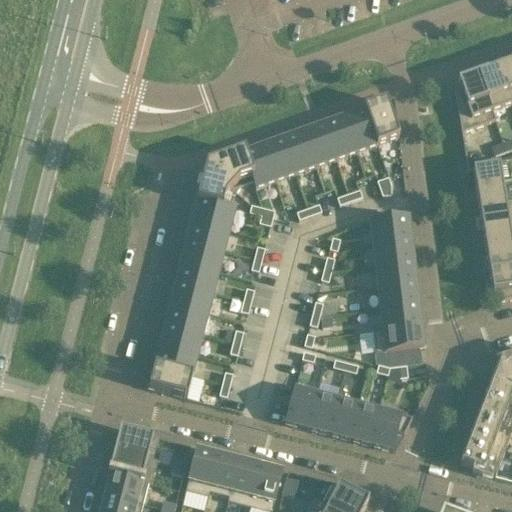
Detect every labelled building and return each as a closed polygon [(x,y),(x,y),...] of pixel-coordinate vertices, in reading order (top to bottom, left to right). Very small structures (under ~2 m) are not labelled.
[(227,0),(203,0),(208,24),(231,20),(227,0)] [(511,65),(498,70),(511,108),(511,107),(511,65)] [(498,70),(478,78),(491,115),(492,115),(511,108),(498,70)] [(478,78),(456,85),(455,86),(454,86),(454,87),(453,88),(453,89),(460,136),(495,124),(492,115),(491,115),(478,78)] [(393,102),(364,113),(377,150),(397,142),(391,124),(395,123),(393,102)] [(364,113),(343,120),(356,157),(377,150),(364,113)] [(343,120),(323,127),(336,164),(356,157),(343,120)] [(323,127),(302,134),(315,172),(336,164),(323,127)] [(302,134),(282,142),(295,179),(315,172),(302,134)] [(282,142),(261,149),(274,186),(295,179),(282,142)] [(511,142),(502,146),(505,155),(511,153),(511,142)] [(502,146),(491,150),(494,159),(505,155),(502,146)] [(261,149),(241,156),(250,181),(254,193),(274,186),(261,149)] [(241,156),(205,169),(231,193),(237,185),(250,181),(241,156)] [(511,158),(490,167),(490,171),(511,167),(511,158)] [(511,188),(511,167),(490,171),(471,174),(475,194),(511,188)] [(205,169),(196,204),(221,210),(224,200),(231,193),(205,169)] [(387,181),(376,185),(379,193),(390,189),(387,181)] [(511,209),(511,188),(475,194),(478,215),(511,209)] [(390,189),(379,193),(381,200),(392,196),(390,189)] [(359,194),(347,198),(350,206),(361,202),(359,194)] [(347,198),(336,202),(338,210),(350,206),(347,198)] [(196,204),(191,225),(229,234),(234,213),(221,210),(196,204)] [(250,209),(248,217),(260,220),(262,212),(250,209)] [(318,209),(307,213),(309,220),(321,216),(318,209)] [(511,209),(478,215),(481,235),(511,230),(511,209)] [(262,212),(260,220),(272,223),(274,215),(262,212)] [(307,213),(295,217),(298,224),(309,220),(307,213)] [(260,220),(258,228),(270,231),(272,223),(260,220)] [(407,221),(368,226),(371,248),(410,243),(407,221)] [(191,225),(185,246),(223,255),(229,234),(191,225)] [(511,251),(511,230),(481,235),(484,256),(511,251)] [(332,242),(328,254),(336,256),(339,244),(332,242)] [(410,243),(371,248),(374,269),(413,265),(410,243)] [(185,246),(180,267),(218,276),(223,255),(185,246)] [(256,251),(253,263),(261,265),(264,253),(256,251)] [(511,272),(511,251),(484,256),(488,276),(511,272)] [(326,261),(323,273),(330,275),(333,263),(326,261)] [(253,263),(250,274),(258,276),(261,265),(253,263)] [(413,265),(374,269),(376,291),(415,286),(413,265)] [(180,267),(174,288),(213,297),(218,276),(180,267)] [(497,306),(511,300),(511,272),(488,276),(492,303),(493,304),(493,305),(494,306),(495,306),(496,306),(497,306)] [(323,273),(320,285),(327,286),(330,275),(323,273)] [(415,286),(376,291),(379,313),(418,308),(415,286)] [(174,288),(169,309),(207,319),(213,297),(174,288)] [(246,293),(242,304),(250,306),(253,295),(246,293)] [(242,304),(239,316),(247,318),(250,306),(242,304)] [(314,306),(311,318),(319,320),(322,308),(314,306)] [(418,308),(379,313),(381,333),(382,335),(421,330),(418,308)] [(169,309),(164,330),(202,340),(207,319),(169,309)] [(316,331),(319,320),(311,318),(308,329),(316,331)] [(327,331),(330,328),(329,320),(320,321),(321,332),(327,331)] [(164,330),(158,351),(197,361),(202,340),(164,330)] [(381,333),(372,334),(372,335),(374,355),(375,358),(386,356),(419,352),(423,352),(421,330),(382,335),(381,333)] [(235,335),(232,346),(240,348),(243,337),(235,335)] [(306,338),(303,350),(311,352),(314,340),(306,338)] [(232,346),(229,358),(237,360),(240,348),(232,346)] [(158,351),(153,372),(191,382),(197,361),(158,351)] [(303,356),(301,364),(312,367),(314,359),(303,356)] [(497,366),(496,371),(489,387),(511,395),(511,359),(499,364),(498,365),(497,366)] [(334,364),(332,372),(343,375),(345,367),(334,364)] [(345,367),(343,375),(355,378),(357,370),(345,367)] [(377,369),(375,377),(387,380),(389,372),(377,369)] [(405,370),(397,371),(399,383),(407,382),(405,370)] [(153,372),(147,393),(186,403),(191,382),(153,372)] [(224,376),(221,388),(229,390),(232,378),(224,376)] [(511,395),(489,387),(482,407),(511,418),(511,395)] [(221,388),(218,400),(226,402),(229,390),(221,388)] [(284,428),(284,430),(305,435),(315,397),(314,397),(295,392),(294,392),(284,428)] [(315,397),(305,435),(326,441),(336,403),(316,398),(315,397)] [(336,403),(326,441),(348,446),(358,408),(336,403)] [(511,433),(511,418),(482,407),(474,427),(509,441),(511,433)] [(358,408),(348,446),(369,452),(379,414),(358,408)] [(379,414),(369,452),(391,457),(395,440),(402,441),(411,422),(379,414)] [(509,441),(474,427),(466,448),(501,461),(509,441)] [(119,432),(113,454),(152,464),(152,463),(157,442),(119,432)] [(501,461),(466,448),(459,468),(494,481),(501,461)] [(196,452),(185,495),(207,501),(208,496),(207,496),(217,457),(196,452)] [(106,477),(109,478),(109,477),(147,487),(150,488),(157,465),(152,463),(152,464),(113,454),(109,473),(107,473),(106,477)] [(208,496),(228,501),(238,463),(217,457),(207,496),(208,496)] [(172,469),(184,472),(186,464),(174,461),(172,469)] [(226,506),(249,511),(260,468),(238,463),(228,501),(226,506)] [(271,511),(281,474),(260,468),(249,511),(251,511),(271,511)] [(184,472),(172,469),(170,477),(182,480),(184,472)] [(142,508),(147,487),(109,477),(109,478),(104,498),(142,508)] [(285,482),(283,489),(295,493),(297,485),(285,482)] [(336,511),(363,511),(367,504),(332,486),(322,505),(336,511)] [(281,497),(293,500),(295,493),(283,489),(281,497)] [(140,511),(142,508),(104,498),(99,511),(140,511)]
